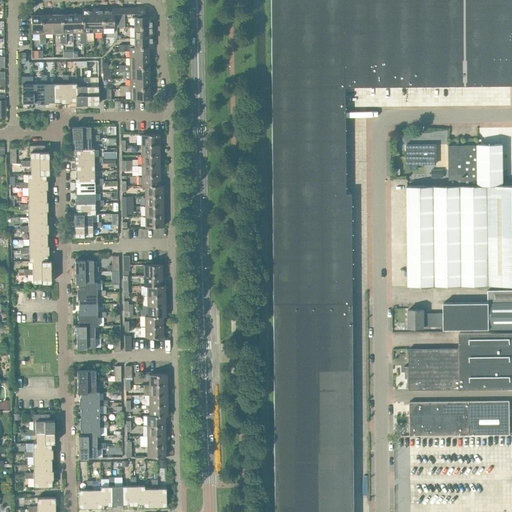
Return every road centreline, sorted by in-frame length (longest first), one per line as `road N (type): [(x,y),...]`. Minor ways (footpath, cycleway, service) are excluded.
road 1 (residential): [(382,511),(378,116),(511,115)]
road 2 (tertiary): [(210,511),(196,0)]
road 3 (residential): [(59,130),(71,118),(169,116),(160,5)]
road 4 (residential): [(12,135),(11,0)]
